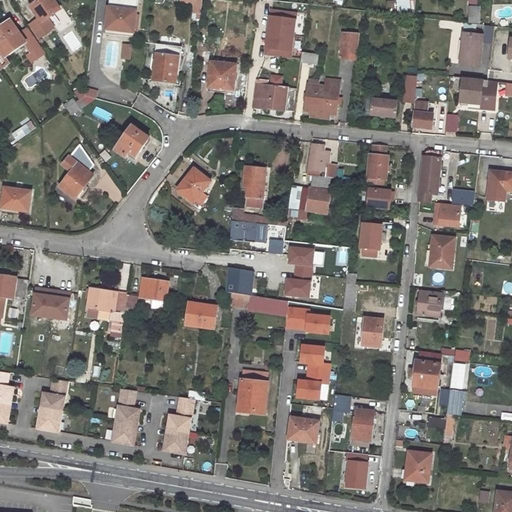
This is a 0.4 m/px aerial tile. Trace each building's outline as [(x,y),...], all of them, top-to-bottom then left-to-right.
[(41,0),(38,2),(31,7),(40,19),(30,27),(39,40),(50,32),(43,24),(61,11),(53,0),(41,0)] [(111,0),(107,31),(117,32),(117,31),(136,33),(140,0),(111,0)] [(395,0),(396,11),(409,11),(408,0),(395,0)] [(479,23),(480,9),(476,8),(476,0),(469,0),(469,22),(479,23)] [(272,10),(271,17),(296,20),(297,14),(272,10)] [(296,20),(271,17),(266,55),(291,58),(296,20)] [(6,59),(24,46),(31,55),(41,47),(27,28),(19,33),(11,22),(0,28),(0,71),(1,73),(11,66),(6,59)] [(340,59),(357,61),(359,35),(342,33),(340,59)] [(463,33),(461,63),(480,65),(483,35),(463,33)] [(121,44),(120,58),(129,58),(130,44),(121,44)] [(160,46),(156,81),(176,84),(181,48),(160,46)] [(301,63),(317,65),(318,55),(302,53),(301,63)] [(212,64),(210,87),(235,89),(237,67),(212,64)] [(272,77),(271,87),(282,88),(283,78),(272,77)] [(463,78),(461,102),(468,103),(479,104),(479,108),(492,109),(496,82),(463,78)] [(308,86),(305,111),(312,112),(329,114),(337,115),(341,81),(328,80),(328,88),(319,87),(320,82),(310,81),(309,86),(308,86)] [(257,86),(254,108),(295,112),(298,90),(282,88),(271,87),(267,87),(267,84),(259,83),(259,86),(257,86)] [(406,88),(405,102),(411,103),(415,103),(416,102),(417,88),(406,88)] [(82,100),(87,96),(82,89),(77,92),(82,100)] [(374,95),(372,115),(395,118),(397,98),(374,95)] [(82,108),(96,98),(87,96),(82,100),(78,102),(82,108)] [(78,102),(75,98),(64,106),(67,110),(78,102)] [(72,116),(82,108),(78,102),(67,110),(72,116)] [(429,114),(429,103),(416,102),(415,103),(415,112),(414,128),(433,129),(434,114),(429,114)] [(457,132),(459,114),(447,113),(446,131),(457,132)] [(32,122),(22,129),(26,135),(36,128),(32,122)] [(133,126),(115,149),(126,157),(130,152),(137,157),(151,139),(133,126)] [(79,164),(90,173),(95,166),(80,145),(71,157),(79,164)] [(335,179),(337,167),(325,165),(327,153),(323,152),(324,147),(311,145),(307,175),(313,176),(332,178),(335,179)] [(370,155),(368,184),(387,186),(389,157),(387,157),(388,146),(372,145),(371,155),(370,155)] [(431,194),(437,195),(439,171),(440,163),(441,151),(429,150),(426,153),(421,202),(431,203),(431,194)] [(64,166),(72,173),(79,164),(71,157),(64,166)] [(79,164),(72,173),(60,187),(76,200),(94,176),(90,173),(79,164)] [(195,169),(178,191),(194,204),(211,182),(195,169)] [(511,173),(490,171),(489,189),(487,198),(504,200),(505,191),(511,191),(511,173)] [(250,192),(248,210),(263,212),(267,174),(247,172),(245,191),(250,192)] [(330,192),(332,178),(313,176),(311,190),(330,192)] [(301,211),(328,215),(330,192),(311,190),(293,187),(289,219),(299,220),(301,211)] [(388,208),(389,187),(365,187),(364,208),(388,208)] [(5,190),(2,209),(29,212),(31,193),(5,190)] [(475,192),(454,190),(453,203),(473,205),(475,192)] [(441,217),(436,217),(435,226),(460,228),(462,206),(442,204),(441,217)] [(234,221),(258,224),(264,224),(264,218),(259,217),(243,215),(243,211),(234,210),(233,221),(234,221)] [(380,219),(364,218),(361,248),(364,248),(363,256),(377,257),(378,249),(380,250),(383,226),(379,226),(380,219)] [(232,241),(256,243),(256,242),(258,224),(234,221),(232,241)] [(256,242),(267,243),(269,225),(264,224),(258,224),(256,242)] [(433,237),(430,268),(451,270),(454,239),(433,237)] [(273,241),(272,254),(284,255),(286,242),(273,241)] [(292,247),(290,264),(297,264),(315,266),(316,250),(292,247)] [(45,285),(67,288),(70,268),(47,264),(44,284),(30,282),(27,298),(42,300),(45,285)] [(315,266),(297,264),(295,280),(313,282),(315,266)] [(254,271),(229,268),(226,293),(232,294),(250,296),(251,296),(253,283),(254,271)] [(0,275),(0,296),(15,299),(15,296),(27,298),(30,282),(18,280),(18,278),(0,275)] [(143,279),(140,298),(167,302),(170,283),(143,279)] [(295,280),(289,279),(287,296),(311,298),(313,282),(295,280)] [(345,310),(355,311),(357,284),(356,284),(347,283),(346,296),(345,310)] [(91,289),(88,308),(115,312),(114,321),(125,323),(127,314),(129,296),(118,295),(118,293),(91,289)] [(421,292),(419,314),(439,316),(442,294),(421,292)] [(231,306),(248,309),(250,296),(232,294),(231,306)] [(137,316),(140,298),(129,296),(127,314),(137,316)] [(248,309),(287,314),(289,302),(251,296),(250,296),(248,309)] [(189,302),(184,324),(214,330),(218,307),(189,302)] [(311,308),(290,306),(288,327),(309,329),(310,313),(311,308)] [(332,314),(310,313),(309,329),(309,331),(330,333),(332,314)] [(366,318),(363,344),(381,346),(384,320),(366,318)] [(327,345),(304,344),(303,362),(310,363),(326,364),(327,345)] [(456,351),(455,359),(469,361),(469,352),(456,351)] [(416,361),(413,387),(438,389),(443,355),(420,352),(418,361),(416,361)] [(326,364),(310,363),(308,380),(324,381),(330,382),(332,364),(326,364)] [(0,399),(4,400),(12,402),(14,388),(7,386),(9,373),(0,371),(0,399)] [(269,373),(243,371),(243,380),(268,383),(269,373)] [(51,408),(64,411),(65,411),(67,397),(70,381),(56,379),(53,394),(45,393),(43,407),(51,408)] [(243,380),(240,410),(265,412),(268,383),(243,380)] [(323,399),(324,381),(308,380),(301,380),(299,397),(323,399)] [(118,420),(133,423),(141,424),(143,410),(135,409),(138,391),(123,389),(118,420)] [(448,407),(450,391),(442,390),(440,407),(448,407)] [(199,392),(191,391),(190,398),(195,399),(198,399),(199,392)] [(447,414),(454,414),(459,415),(461,398),(465,399),(465,393),(450,391),(448,407),(447,414)] [(352,397),(336,395),(334,412),(343,413),(350,413),(352,397)] [(175,430),(190,432),(195,399),(190,398),(181,397),(178,416),(171,415),(168,429),(175,430)] [(0,421),(8,423),(11,409),(3,408),(4,400),(0,399),(0,421)] [(3,408),(11,409),(12,402),(4,400),(3,408)] [(42,415),(50,416),(51,408),(43,407),(42,415)] [(40,429),(60,432),(61,432),(65,411),(64,411),(51,408),(50,416),(42,415),(40,429)] [(356,410),(353,438),(370,440),(373,412),(356,410)] [(343,413),(334,412),(333,422),(342,423),(343,413)] [(291,418),(288,440),(316,443),(319,422),(291,418)] [(429,418),(427,428),(445,430),(445,426),(446,419),(429,418)] [(115,442),(137,445),(139,432),(132,430),(133,423),(118,420),(117,428),(115,442)] [(132,430),(139,432),(141,424),(133,423),(132,430)] [(442,454),(449,454),(452,427),(445,426),(445,430),(442,454)] [(168,429),(167,437),(174,438),(175,430),(168,429)] [(165,450),(186,454),(190,432),(175,430),(174,438),(167,437),(165,450)] [(511,436),(505,435),(503,447),(511,449),(509,468),(511,468),(511,436)] [(409,470),(407,479),(428,482),(432,454),(409,451),(406,469),(409,470)] [(346,462),(349,462),(366,464),(367,455),(346,453),(346,462)] [(366,464),(349,462),(347,487),(365,489),(368,464),(366,464)] [(511,511),(511,492),(498,491),(494,511),(511,511)]
